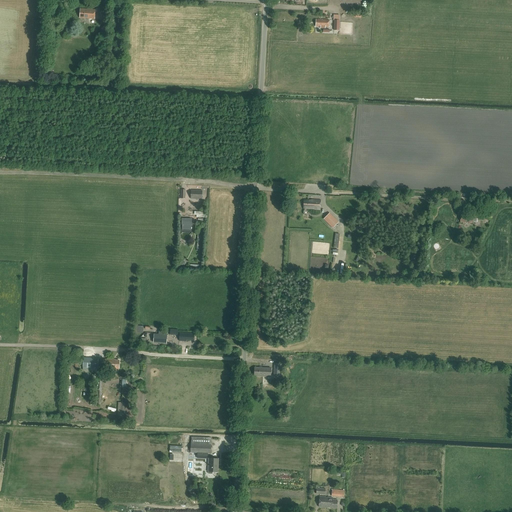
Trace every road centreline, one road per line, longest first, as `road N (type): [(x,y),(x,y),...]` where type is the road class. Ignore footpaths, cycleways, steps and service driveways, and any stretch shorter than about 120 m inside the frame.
road 1 (unclassified): [(235,511),(265,0)]
road 2 (track): [(0,172),(511,200)]
road 3 (track): [(240,427),(511,440)]
road 4 (track): [(0,344),(244,359)]
road 5 (track): [(235,509),(0,496)]
road 6 (track): [(187,434),(0,426)]
